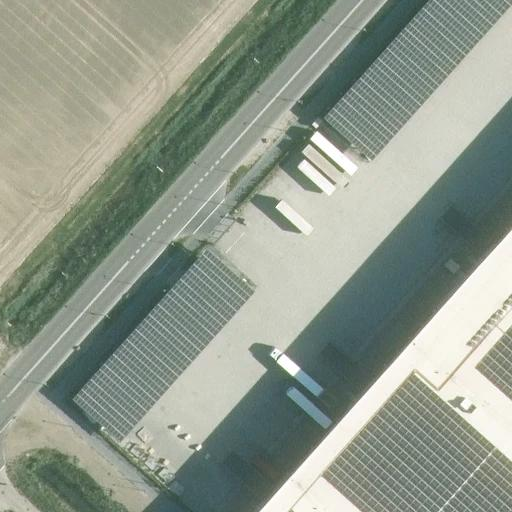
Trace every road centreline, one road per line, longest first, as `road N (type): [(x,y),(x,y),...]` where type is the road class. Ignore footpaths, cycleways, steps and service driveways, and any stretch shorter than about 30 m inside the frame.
road 1 (unclassified): [(363,0),(0,406)]
road 2 (unknown): [(281,296),(511,59)]
road 3 (unknown): [(281,296),(152,462)]
road 4 (unknown): [(181,202),(281,296)]
